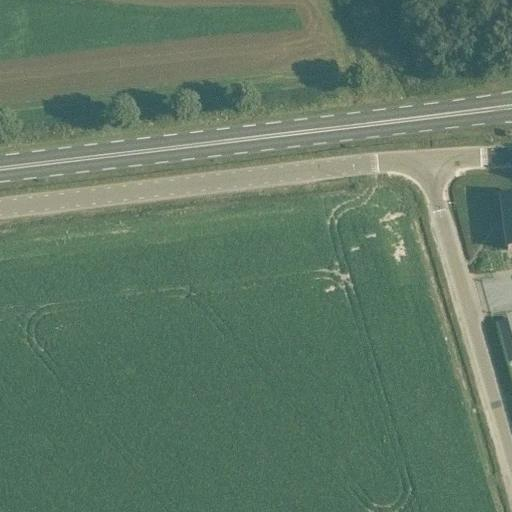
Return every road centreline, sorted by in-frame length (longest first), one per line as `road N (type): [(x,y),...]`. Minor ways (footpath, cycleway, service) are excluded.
road 1 (primary): [(0,170),(511,107)]
road 2 (unclassified): [(0,208),(422,160)]
road 3 (unclassified): [(511,468),(422,160)]
